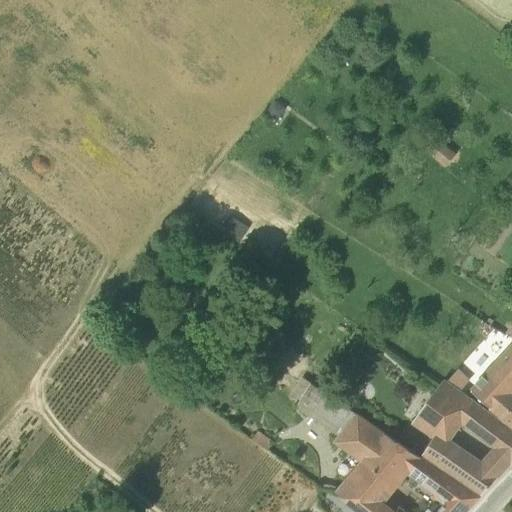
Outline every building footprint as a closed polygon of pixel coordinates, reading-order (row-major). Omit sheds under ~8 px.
[(286,109),(274,101),(270,107),(266,111),(278,120),(286,109)] [(429,149),(446,164),(455,153),(438,139),(429,149)] [(230,215),(221,229),(238,240),(247,226),(230,215)] [(511,344),(469,390),(511,424),(511,344)] [(387,501),(408,474),(409,474),(405,472),(421,454),(415,449),(303,378),(293,395),(300,401),(295,408),(339,435),(334,442),(362,460),(335,494),(358,511),(372,511),(384,499),(387,501)] [(434,437),(426,448),(428,449),(440,457),(437,461),(482,494),(509,466),(511,462),(511,428),(444,379),(412,422),(434,437)] [(268,450),(274,441),(259,432),(254,440),(268,450)] [(443,501),(457,511),(465,511),(480,495),(436,463),(421,454),(405,472),(409,474),(411,476),(443,501)] [(384,499),(372,511),(457,511),(443,501),(433,511),(398,511),(386,502),(387,501),(384,499)]
